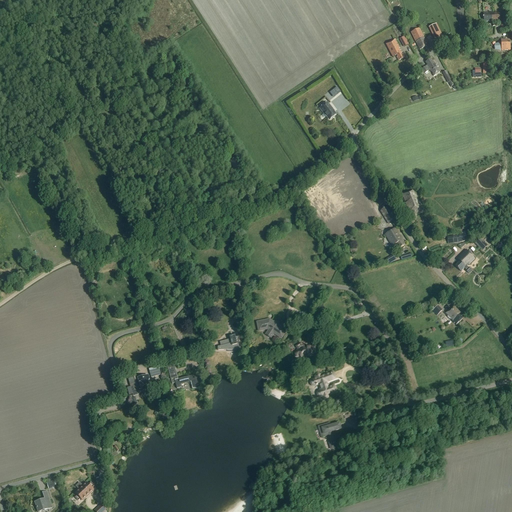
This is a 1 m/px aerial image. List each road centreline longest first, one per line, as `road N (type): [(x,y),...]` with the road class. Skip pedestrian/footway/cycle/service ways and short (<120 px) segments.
road 1 (unclassified): [(110,344),(171,318),(202,291),(278,274),(356,292),(390,341),(413,404),(511,380)]
road 2 (unclassified): [(511,354),(420,252),(352,138),(422,59),(499,37)]
road 3 (residential): [(0,489),(99,459),(97,414),(124,401),(110,344)]
road 4 (track): [(352,138),(280,192),(204,223)]
road 5 (track): [(204,223),(84,256)]
